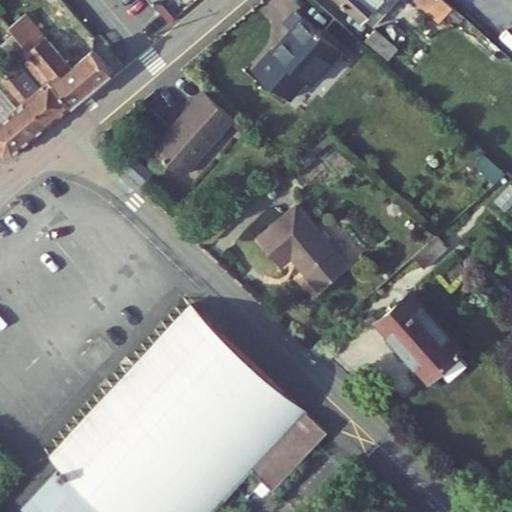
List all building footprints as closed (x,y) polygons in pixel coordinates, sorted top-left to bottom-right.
[(325,0),(363,34),(393,0),(398,0),(430,28),(438,19),(443,13),(428,0),(325,0)] [(511,0),(499,0),(511,12),(511,0)] [(443,13),(438,19),(448,28),(453,22),(443,13)] [(303,89),(312,97),(341,64),(286,16),(274,30),(281,37),(264,57),(261,55),(242,77),(262,93),(263,91),(279,105),(296,87),(301,91),(303,89)] [(2,39),(13,52),(61,112),(99,79),(76,53),(58,67),(21,23),(2,39)] [(387,55),(365,35),(355,47),(378,67),(387,55)] [(0,78),(0,85),(38,132),(61,112),(13,52),(3,61),(10,70),(0,78)] [(0,160),(4,161),(38,132),(0,85),(0,160)] [(225,124),(195,97),(143,156),(173,183),(225,124)] [(319,140),(289,165),(294,172),(324,146),(319,140)] [(461,212),(489,186),(482,179),(453,205),(461,212)] [(287,211),(249,242),(272,270),(284,259),(289,265),(287,267),(309,294),(336,272),(287,211)] [(438,254),(427,243),(403,264),(413,276),(438,254)] [(367,329),(419,388),(428,379),(449,361),(453,358),(401,300),(367,329)] [(273,481),(323,424),(182,301),(129,361),(101,393),(48,454),(62,466),(57,471),(55,469),(21,506),(27,511),(204,511),(250,461),(273,481)] [(113,347),(85,379),(101,393),(129,361),(113,347)] [(459,373),(449,361),(428,379),(439,391),(459,373)]
